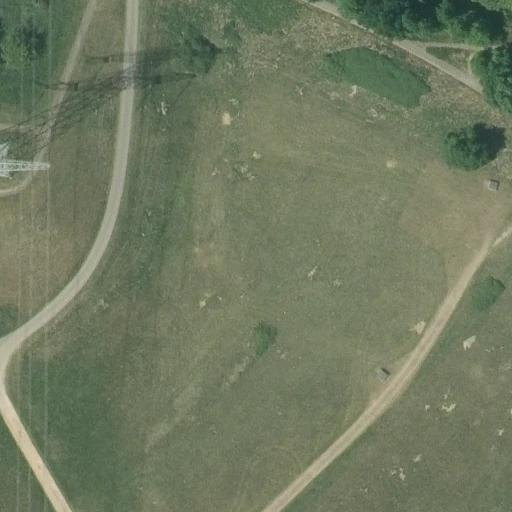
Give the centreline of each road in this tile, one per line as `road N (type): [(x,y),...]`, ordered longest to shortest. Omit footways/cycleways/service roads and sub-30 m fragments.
road 1 (track): [(0,350),(74,298),(106,244),(131,0)]
road 2 (track): [(468,280),(407,382),(274,511)]
road 3 (track): [(63,511),(0,388)]
